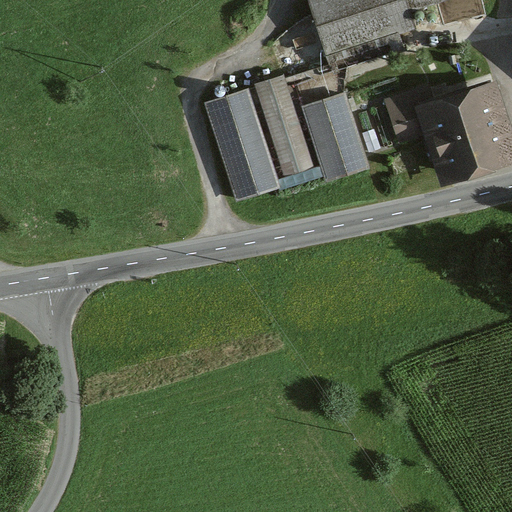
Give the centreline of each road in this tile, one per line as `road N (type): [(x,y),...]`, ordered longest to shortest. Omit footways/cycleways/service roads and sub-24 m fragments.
road 1 (tertiary): [(45,277),(511,186)]
road 2 (unclassified): [(43,511),(64,477),(72,422),(45,277)]
